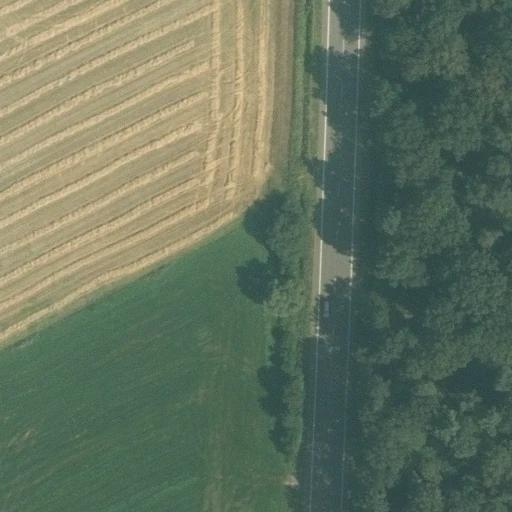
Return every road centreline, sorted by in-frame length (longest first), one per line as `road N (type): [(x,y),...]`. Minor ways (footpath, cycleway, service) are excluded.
road 1 (secondary): [(342,0),(324,511)]
road 2 (track): [(379,302),(511,359)]
